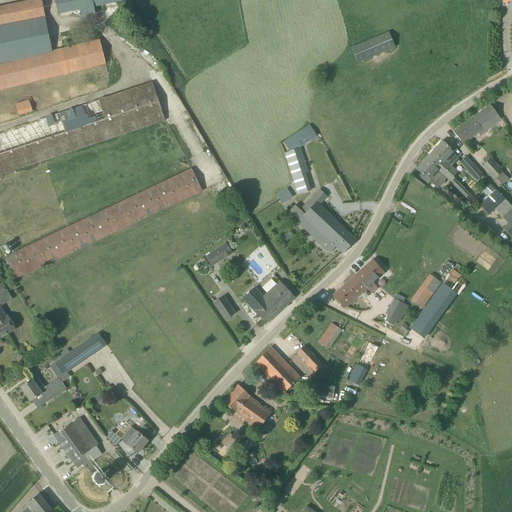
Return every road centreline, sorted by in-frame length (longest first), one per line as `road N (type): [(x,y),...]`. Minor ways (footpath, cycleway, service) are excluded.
road 1 (unclassified): [(107,511),(130,496),(227,378),(366,246),(411,161),(444,125),(511,82)]
road 2 (tertiary): [(75,511),(0,408)]
